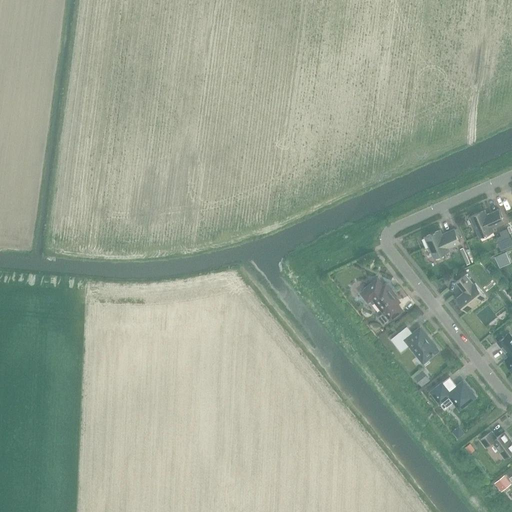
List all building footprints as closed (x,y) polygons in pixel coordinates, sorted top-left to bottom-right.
[(492,227),(504,221),(498,209),(487,214),(485,210),(470,216),(479,237),(494,230),(492,227)] [(448,248),(460,242),(454,229),(442,234),(440,229),(425,236),(426,238),(422,239),(426,247),(429,246),(434,257),(449,250),(448,248)] [(511,251),(508,251),(507,255),(504,254),(502,265),(509,266),(511,259),(511,251)] [(475,283),(473,284),(465,274),(456,281),(464,291),(456,297),(467,311),(470,308),(472,309),(477,305),(477,303),(486,296),(475,283)] [(386,283),(383,285),(377,278),(365,288),(366,289),(362,292),(363,293),(363,295),(364,296),(365,297),(366,298),(367,299),(369,300),(372,297),(384,312),(378,317),(384,324),(390,319),(402,310),(397,303),(400,301),(386,283)] [(420,327),(412,333),(407,326),(392,339),(397,346),(405,340),(423,362),(438,350),(420,327)] [(511,335),(509,332),(497,342),(509,356),(505,359),(511,367),(511,335)] [(414,377),(422,386),(430,380),(423,370),(414,377)] [(460,409),(475,397),(463,381),(456,386),(453,383),(445,389),(441,384),(431,391),(440,403),(449,396),(460,409)] [(511,441),(505,432),(497,437),(492,431),(481,440),(486,447),(492,442),(505,458),(511,452),(511,441)] [(465,447),(469,452),(474,448),(470,443),(465,447)] [(504,474),(494,482),(501,490),(511,483),(504,474)]
